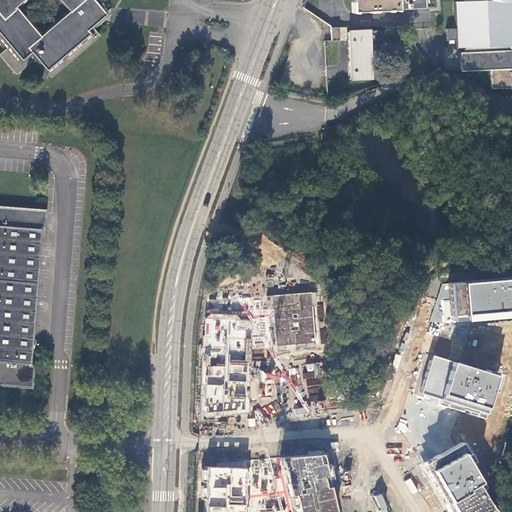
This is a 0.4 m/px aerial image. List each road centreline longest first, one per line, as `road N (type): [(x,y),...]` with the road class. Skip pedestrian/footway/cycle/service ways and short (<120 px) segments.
road 1 (residential): [(420,511),(380,440),(171,445)]
road 2 (secondary): [(190,233),(174,262),(164,315),(154,511)]
road 3 (secondary): [(276,0),(190,233)]
road 4 (secondary): [(171,445),(190,233)]
